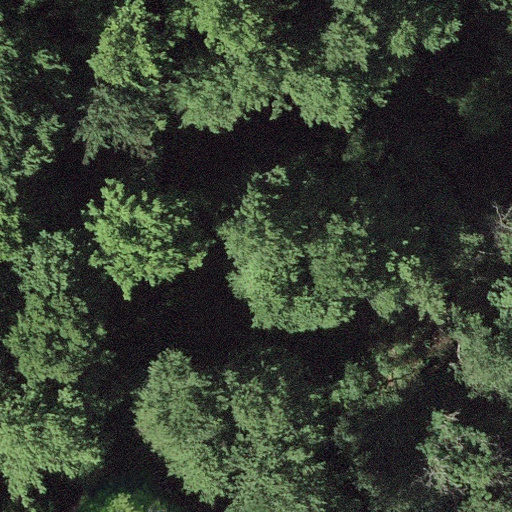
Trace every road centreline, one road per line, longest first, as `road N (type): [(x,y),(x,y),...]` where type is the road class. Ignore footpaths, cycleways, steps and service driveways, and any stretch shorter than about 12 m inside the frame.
road 1 (track): [(158,0),(170,143),(260,357),(296,511)]
road 2 (track): [(59,511),(83,351),(88,131),(109,0)]
